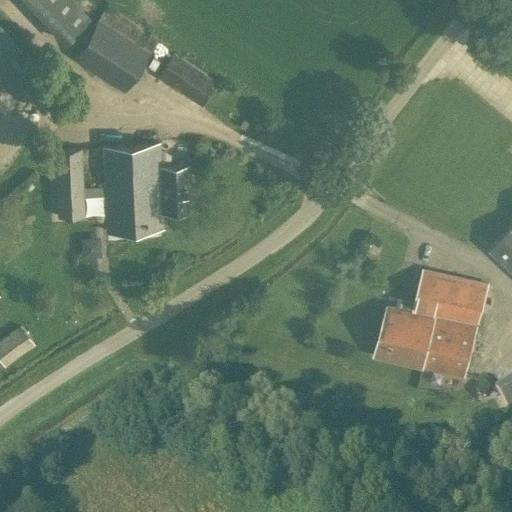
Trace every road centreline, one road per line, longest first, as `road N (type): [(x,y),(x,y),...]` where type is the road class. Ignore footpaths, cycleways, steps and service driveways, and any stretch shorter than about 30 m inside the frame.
road 1 (unclassified): [(0,419),(264,236),(341,165),(470,0)]
road 2 (unknown): [(341,165),(304,170),(170,114),(94,114)]
